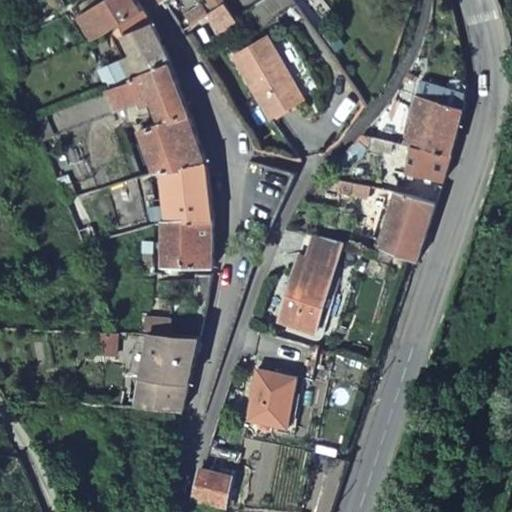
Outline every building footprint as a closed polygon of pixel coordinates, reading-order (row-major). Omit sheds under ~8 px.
[(102,0),(75,15),(85,37),(114,25),(140,14),(131,0),(102,0)] [(215,12),(223,7),(218,0),(207,0),(208,0),(215,12)] [(190,28),(209,16),(201,5),(184,15),(190,28)] [(114,25),(135,75),(167,62),(140,14),(114,25)] [(236,61),(272,123),(285,115),(303,104),(289,81),(292,80),(269,40),(249,53),(236,61)] [(90,66),(99,89),(106,87),(121,81),(113,61),(95,68),(93,64),(90,66)] [(141,128),(153,170),(162,168),(205,159),(167,62),(135,75),(124,80),(126,85),(132,83),(139,104),(152,100),(160,121),(141,128)] [(399,71),(393,81),(405,87),(409,74),(399,71)] [(465,91),(465,87),(435,82),(432,98),(461,106),(465,91)] [(99,89),(90,93),(93,99),(108,94),(106,87),(99,89)] [(363,132),(371,134),(379,136),(400,142),(446,155),(459,111),(412,97),(408,111),(383,103),(374,120),(363,132)] [(367,149),(371,134),(363,132),(352,143),(367,149)] [(400,142),(379,136),(373,158),(411,170),(410,176),(438,184),(446,155),(400,142)] [(162,168),(169,220),(212,218),(205,159),(162,168)] [(396,177),(390,194),(432,205),(437,188),(396,177)] [(66,183),(55,186),(61,200),(71,196),(66,183)] [(389,203),(375,252),(415,265),(432,205),(390,194),(349,183),(347,192),(367,199),(368,197),(389,203)] [(169,220),(164,220),(163,266),(212,266),(212,218),(169,220)] [(90,226),(74,230),(79,243),(94,238),(90,226)] [(339,242),(310,235),(304,254),(296,252),(279,317),(316,328),(339,242)] [(205,300),(210,273),(191,272),(191,276),(184,276),(183,298),(205,300)] [(151,330),(167,332),(169,313),(147,311),(144,330),(151,330)] [(116,341),(117,329),(103,328),(102,340),(116,341)] [(114,408),(176,409),(181,409),(197,335),(167,332),(151,330),(134,399),(123,400),(116,399),(114,408)] [(251,417),(291,424),(299,374),(258,367),(251,417)] [(196,468),(189,496),(225,505),(232,477),(196,468)]
